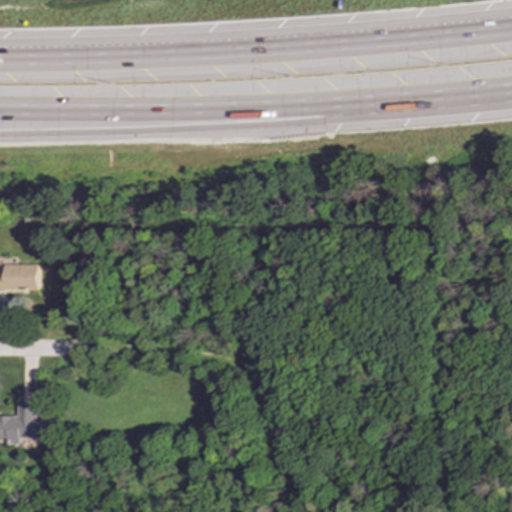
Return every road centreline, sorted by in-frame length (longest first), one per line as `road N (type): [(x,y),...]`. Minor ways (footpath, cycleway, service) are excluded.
road 1 (motorway): [(511,24),(297,46),(0,56)]
road 2 (motorway): [(0,138),(345,107)]
road 3 (motorway): [(0,110),(345,107)]
road 4 (motorway): [(345,107),(511,91)]
